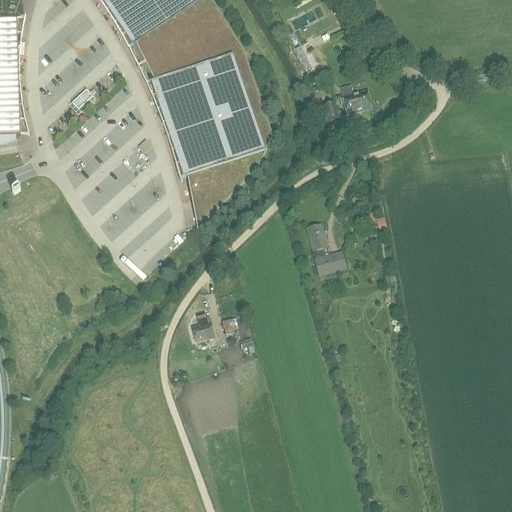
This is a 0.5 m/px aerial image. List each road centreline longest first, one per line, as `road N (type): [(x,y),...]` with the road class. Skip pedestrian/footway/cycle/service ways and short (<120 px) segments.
road 1 (unclassified): [(446,86),(402,140),(290,192),(191,292),(171,328),(166,384),(212,511)]
road 2 (residential): [(51,161),(125,268),(179,221),(141,91),(86,0)]
road 3 (residential): [(42,0),(31,59),(44,147)]
road 4 (unclassified): [(446,86),(390,58),(349,0)]
